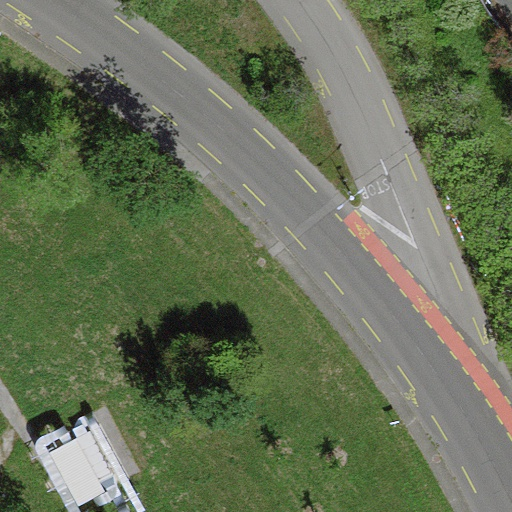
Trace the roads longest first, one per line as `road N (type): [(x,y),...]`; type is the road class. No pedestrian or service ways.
road 1 (unclassified): [(463,402),(347,250),(233,137),(50,0)]
road 2 (unclassified): [(463,402),(416,243),(373,134),(302,0)]
